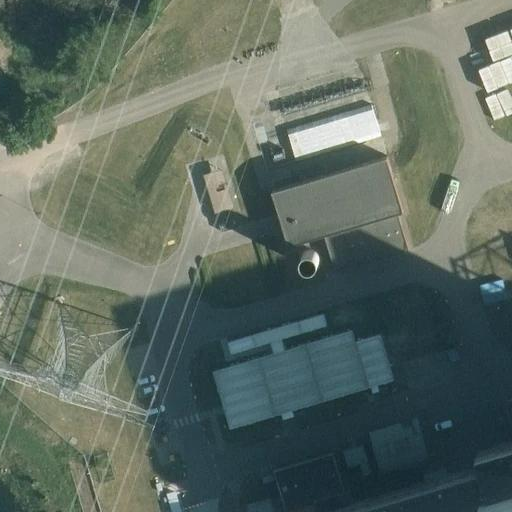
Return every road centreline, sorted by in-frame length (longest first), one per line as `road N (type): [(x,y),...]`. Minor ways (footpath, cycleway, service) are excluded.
road 1 (unknown): [(0,182),(234,80),(448,30)]
road 2 (unknown): [(457,298),(489,378),(198,485)]
